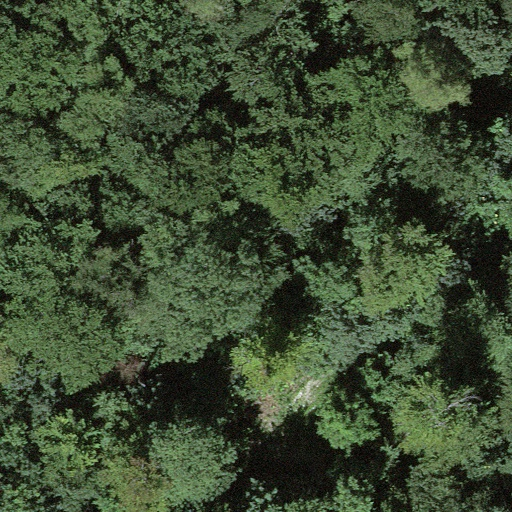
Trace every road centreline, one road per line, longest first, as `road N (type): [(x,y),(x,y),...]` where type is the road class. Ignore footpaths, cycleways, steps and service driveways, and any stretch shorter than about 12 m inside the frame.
road 1 (track): [(511,255),(168,505)]
road 2 (track): [(511,414),(146,511)]
